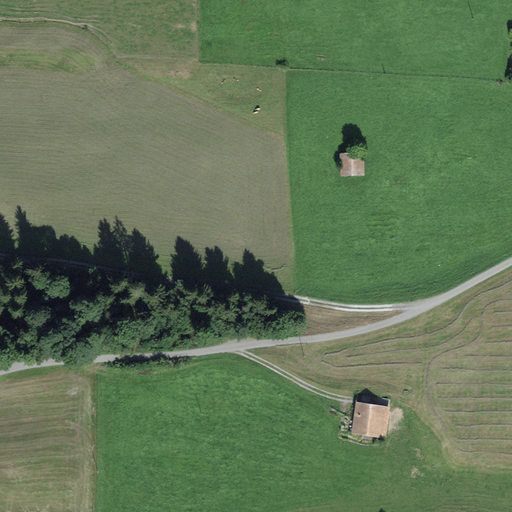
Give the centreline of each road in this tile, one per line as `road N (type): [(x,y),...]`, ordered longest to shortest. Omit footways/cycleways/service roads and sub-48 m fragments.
road 1 (unclassified): [(511,258),(429,303),(348,332),(0,371)]
road 2 (track): [(0,255),(344,306),(429,303)]
road 3 (track): [(346,398),(230,345)]
